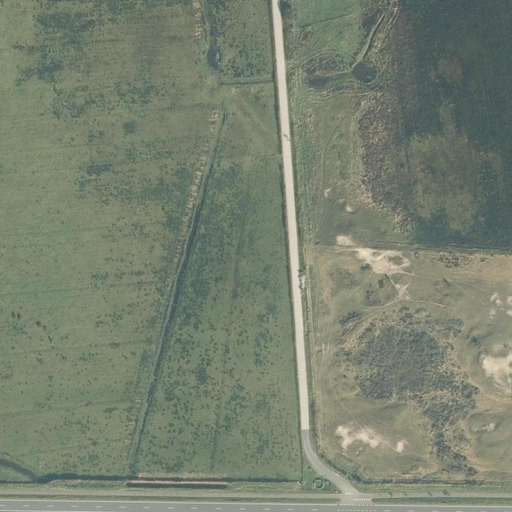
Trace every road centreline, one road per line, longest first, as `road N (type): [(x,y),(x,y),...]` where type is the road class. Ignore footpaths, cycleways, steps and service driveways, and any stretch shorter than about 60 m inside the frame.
road 1 (unclassified): [(354,510),(351,495),(312,459),(304,437),(280,0)]
road 2 (secondary): [(0,505),(354,510)]
